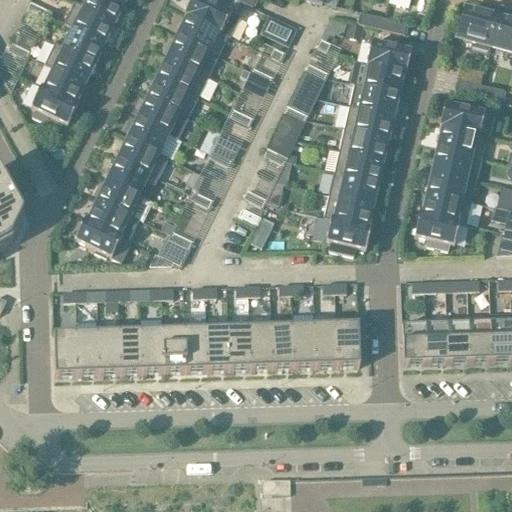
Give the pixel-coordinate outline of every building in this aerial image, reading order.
[(73,6),(115,26),(125,5),(113,0),(86,0),(82,10),(74,5),(73,6)] [(190,22),(229,41),(239,20),(226,14),(227,11),(215,6),(214,8),(196,0),(192,0),(183,19),(190,22)] [(256,0),(229,0),(230,1),(251,11),(257,0),(256,0)] [(26,13),(35,17),(39,10),(30,6),(26,13)] [(73,6),(63,27),(105,46),(115,26),(73,6)] [(39,10),(35,17),(44,22),(48,14),(39,10)] [(464,14),(456,42),(471,46),(470,51),(486,55),(487,50),(489,51),(497,23),(464,14)] [(359,16),(356,28),(380,33),(383,22),(359,16)] [(185,20),(175,40),(217,60),(226,41),(229,42),(229,41),(190,22),(183,19),(185,20)] [(259,38),(287,52),(296,34),(268,20),(259,38)] [(362,30),(328,21),(323,34),(359,42),(362,30)] [(383,22),(380,33),(403,39),(406,27),(383,22)] [(511,26),(497,23),(489,51),(511,57),(511,26)] [(54,46),(53,47),(95,67),(105,46),(63,27),(71,32),(62,51),(54,46)] [(175,40),(166,60),(207,81),(217,60),(175,40)] [(329,48),(320,44),(316,51),(325,56),(329,48)] [(370,46),(365,68),(405,77),(410,55),(388,50),(388,47),(375,44),(375,47),(370,46)] [(6,54),(16,59),(19,51),(10,47),(6,54)] [(53,47),(43,68),(85,88),(95,67),(53,47)] [(19,51),(16,59),(25,63),(28,56),(19,51)] [(273,53),(269,60),(278,65),(282,57),(273,53)] [(166,60),(156,81),(197,101),(207,81),(166,60)] [(40,90),(40,91),(77,109),(75,107),(85,88),(43,68),(52,73),(42,92),(40,90)] [(367,69),(362,91),(398,98),(403,77),(405,78),(405,77),(365,68),(365,69),(367,69)] [(304,76),(313,81),(316,73),(307,69),(304,76)] [(0,81),(5,91),(10,93),(16,80),(0,72),(0,81)] [(246,82),(249,76),(242,72),(239,79),(246,82)] [(249,80),(258,85),(260,81),(261,77),(252,73),(249,80)] [(316,73),(313,81),(322,85),(325,78),(316,73)] [(260,81),(258,85),(267,89),(270,82),(261,77),(260,81)] [(156,81),(146,102),(187,121),(197,101),(156,81)] [(456,84),(454,95),(477,100),(479,89),(456,84)] [(353,88),(348,110),(393,121),(398,98),(362,91),(353,88)] [(479,89),(477,100),(500,105),(502,94),(479,89)] [(67,130),(77,109),(40,91),(30,112),(34,114),(31,121),(59,134),(62,127),(67,130)] [(136,122),(168,138),(177,142),(187,121),(146,102),(136,122)] [(443,107),(438,129),(488,141),(493,118),(479,115),(479,112),(466,109),(466,112),(443,107)] [(348,110),(343,133),(388,143),(393,121),(348,110)] [(283,118),(292,123),(296,115),(287,111),(283,118)] [(229,121),(238,126),(241,118),(232,114),(229,121)] [(296,115),(292,123),(302,127),(305,119),(296,115)] [(241,118),(238,126),(247,130),(250,123),(241,118)] [(136,122),(126,142),(167,163),(168,162),(159,158),(168,138),(136,122)] [(440,131),(436,152),(481,162),(485,140),(488,141),(438,129),(438,130),(440,131)] [(343,133),(338,155),(383,165),(388,143),(343,133)] [(126,142),(116,163),(157,183),(167,163),(126,142)] [(203,144),(199,153),(211,159),(212,155),(215,150),(203,144)] [(436,152),(431,174),(476,184),(481,162),(436,152)] [(263,160),(272,165),(275,157),(266,153),(263,160)] [(209,163),(218,167),(221,160),(212,155),(211,159),(209,163)] [(338,155),(333,177),(377,187),(383,165),(338,155)] [(275,157),(272,165),(281,169),(284,162),(275,157)] [(221,160),(218,167),(227,171),(230,164),(221,160)] [(116,163),(106,183),(147,203),(157,183),(116,163)] [(431,174),(426,196),(461,205),(466,183),(475,185),(476,184),(431,174)] [(333,177),(328,199),(372,209),(377,187),(333,177)] [(106,183),(96,204),(137,224),(138,224),(133,221),(142,203),(147,205),(147,203),(106,183)] [(0,185),(0,253),(11,247),(22,225),(0,185)] [(242,202),(251,207),(254,200),(246,195),(242,202)] [(189,203),(198,208),(202,200),(192,196),(189,203)] [(426,196),(421,218),(418,217),(418,218),(458,227),(465,229),(470,207),(461,205),(426,196)] [(328,199),(323,221),(370,232),(370,231),(368,231),(372,209),(328,199)] [(202,200),(198,208),(207,212),(211,205),(202,200)] [(254,200),(251,207),(260,212),(264,205),(254,200)] [(84,223),(128,244),(137,224),(96,204),(86,224),(84,223)] [(495,223),(505,225),(506,214),(497,212),(495,223)] [(454,249),(458,227),(418,218),(413,240),(432,244),(430,250),(450,254),(451,249),(454,249)] [(365,254),(370,232),(323,221),(322,223),(329,224),(325,245),(329,246),(328,253),(351,258),(353,252),(365,254)] [(262,222),(250,247),(261,252),(273,227),(262,222)] [(74,244),(95,254),(93,257),(105,262),(107,260),(111,262),(120,243),(127,246),(128,244),(84,223),(74,244)] [(495,260),(499,260),(511,259),(511,235),(504,234),(504,238),(500,237),(495,260)] [(169,245),(178,249),(181,241),(172,237),(169,245)] [(181,241),(178,249),(187,253),(190,246),(181,241)] [(157,271),(171,270),(172,267),(161,262),(157,271)] [(465,286),(466,296),(478,295),(477,285),(465,286)] [(497,295),(509,294),(509,285),(497,285),(497,295)] [(454,296),(466,296),(465,286),(454,286),(454,296)] [(411,297),(423,297),(422,287),(410,288),(411,297)] [(422,287),(423,297),(434,297),(434,287),(422,287)] [(333,288),(321,289),(321,299),(333,298),(333,288)] [(345,288),(333,288),(333,298),(345,298),(345,288)] [(302,289),(290,290),(290,300),(302,299),(302,289)] [(290,290),(278,290),(278,300),(290,300),(290,290)] [(247,291),(235,291),(235,301),(247,301),(247,291)] [(258,291),(247,291),(247,301),(259,301),(258,291)] [(215,292),(203,293),(204,302),(215,302),(215,292)] [(203,293),(191,293),(192,303),(204,302),(203,293)] [(148,294),(148,304),(160,304),(160,294),(148,294)] [(172,294),(160,294),(160,304),(172,304),(172,294)] [(117,295),(105,296),(105,306),(117,305),(117,295)] [(129,295),(117,295),(117,305),(129,305),(129,295)] [(86,296),(74,297),(74,306),(86,306),(86,296)] [(74,297),(62,297),(62,307),(74,306),(74,297)] [(488,325),(490,366),(511,366),(510,325),(510,318),(487,319),(487,325),(488,325)] [(467,326),(468,367),(490,366),(488,325),(487,325),(467,326)] [(445,327),(446,368),(468,367),(467,326),(445,327)] [(402,369),(425,368),(424,327),(401,328),(402,369)] [(424,327),(425,368),(446,368),(445,327),(424,327)] [(357,329),(334,330),(335,372),(359,371),(357,329)] [(334,330),(313,331),(314,372),(335,372),(334,330)] [(291,331),(269,332),(271,374),(292,373),(291,331)] [(313,331),(291,331),(292,373),(314,372),(313,331)] [(269,332),(248,333),(249,374),(271,374),(269,332)] [(226,333),(204,334),(206,376),(228,375),(226,333)] [(248,333),(226,333),(228,375),(249,374),(248,333)] [(204,334),(183,335),(184,376),(206,376),(204,334)] [(161,335),(139,336),(141,378),(162,377),(161,335)] [(183,335),(161,335),(162,377),(184,376),(183,335)] [(139,336),(118,337),(119,378),(141,378),(139,336)] [(96,337),(75,338),(76,380),(98,379),(96,337)] [(118,337),(96,337),(98,379),(119,378),(118,337)] [(75,338),(53,339),(54,380),(76,380),(75,338)] [(260,502),(288,501),(288,487),(260,488),(260,502)]
